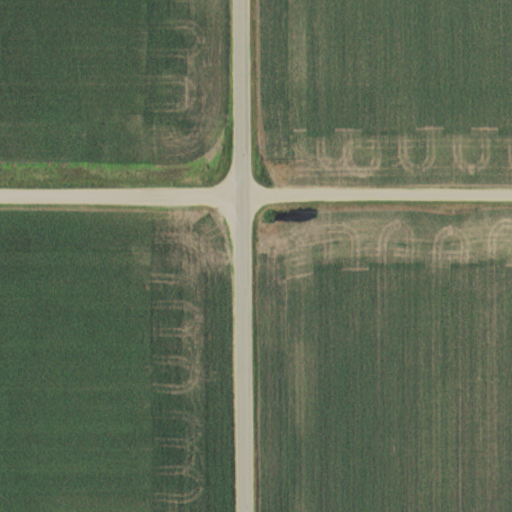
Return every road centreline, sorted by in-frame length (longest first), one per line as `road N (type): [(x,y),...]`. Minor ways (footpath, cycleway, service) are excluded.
road 1 (residential): [(247,511),(242,0)]
road 2 (residential): [(0,196),(511,194)]
